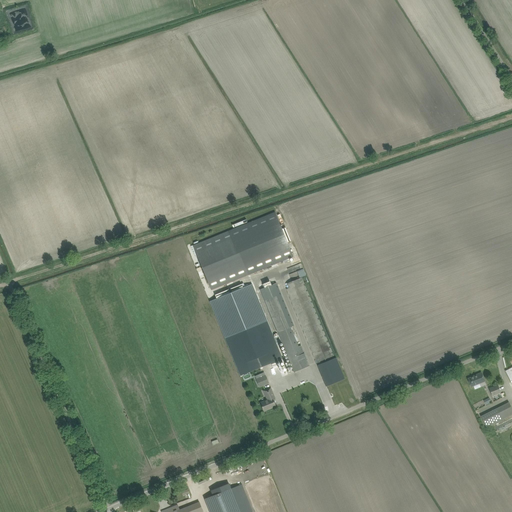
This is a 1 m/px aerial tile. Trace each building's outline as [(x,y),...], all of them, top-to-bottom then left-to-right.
[(275,212),(193,245),(211,290),(293,256),(288,244),(292,242),(284,223),(280,225),(275,212)] [(298,268),(283,274),(289,288),(286,289),(314,357),(316,361),(316,363),(317,365),(323,363),(322,360),(334,356),(332,351),(298,268)] [(261,289),(294,372),(309,366),(301,346),(298,347),(290,327),(294,326),(276,283),(261,289)] [(217,299),(210,301),(225,339),(248,329),(254,327),(267,321),(252,284),(230,293),(228,289),(215,295),(217,299)] [(248,329),(225,339),(240,376),(282,359),(267,321),(254,327),(248,329)] [(336,358),(318,365),(326,386),(345,379),(336,358)] [(468,380),(469,382),(471,387),(473,386),(485,381),(481,372),(474,376),(468,379),(468,380)] [(256,379),(259,388),(269,383),(266,375),(256,379)] [(490,389),(492,396),(500,392),(498,385),(490,389)] [(269,399),(260,403),(264,411),(276,406),(272,398),(275,397),(271,387),(265,390),(269,399)] [(511,408),(509,402),(481,416),(487,427),(511,414),(511,408)] [(240,511),(231,488),(205,499),(210,511),(240,511)] [(202,511),(201,507),(199,502),(180,510),(178,505),(161,511),(202,511)]
